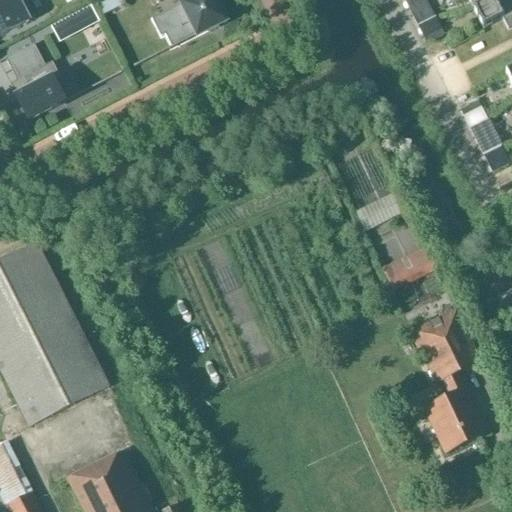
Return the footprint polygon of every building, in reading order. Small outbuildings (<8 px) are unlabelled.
[(0,0),(0,36),(34,19),(23,0),(0,0)] [(134,68),(135,69),(226,22),(214,0),(179,0),(182,5),(152,21),(161,39),(166,36),(172,48),(134,68)] [(467,0),(473,9),(491,0),(467,0)] [(511,0),(491,0),(473,9),(484,31),(503,21),(508,32),(511,30),(511,0)] [(429,1),(407,12),(411,19),(432,8),(429,1)] [(443,28),(421,39),(425,47),(446,36),(443,28)] [(0,63),(0,67),(28,123),(121,75),(120,74),(63,104),(53,84),(60,81),(52,65),(45,68),(34,46),(0,63)] [(458,113),(462,120),(484,109),(480,102),(458,113)] [(494,130),(472,141),(476,148),(498,137),(494,130)] [(487,168),(490,176),(511,165),(508,158),(487,168)] [(0,372),(29,429),(109,389),(37,245),(0,263),(0,372)] [(418,281),(438,272),(428,249),(381,271),(392,295),(413,285),(414,288),(420,285),(418,281)] [(511,298),(500,304),(504,312),(511,308),(511,298)] [(456,312),(412,333),(437,386),(443,383),(449,398),(423,410),(445,456),(480,440),(458,394),(466,391),(459,375),(482,364),(456,312)] [(41,511),(7,444),(0,447),(0,511),(41,511)] [(67,481),(82,511),(152,511),(123,452),(67,481)] [(160,511),(178,511),(167,490),(153,498),(160,511)]
